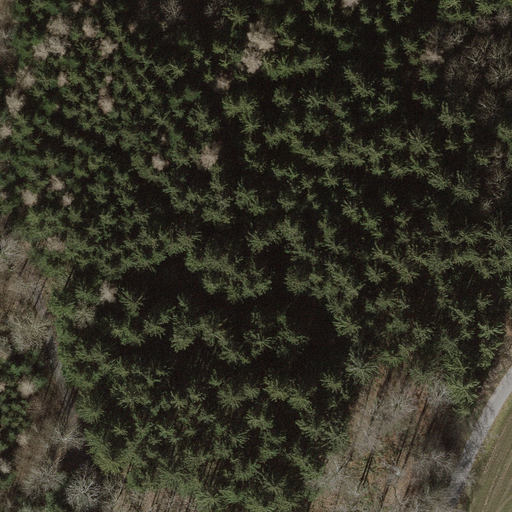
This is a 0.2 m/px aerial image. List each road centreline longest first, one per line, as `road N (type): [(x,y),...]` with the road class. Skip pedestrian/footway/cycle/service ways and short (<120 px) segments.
road 1 (track): [(207,0),(368,79),(511,163)]
road 2 (track): [(0,202),(33,246),(120,511)]
road 3 (track): [(511,384),(483,425),(450,511)]
